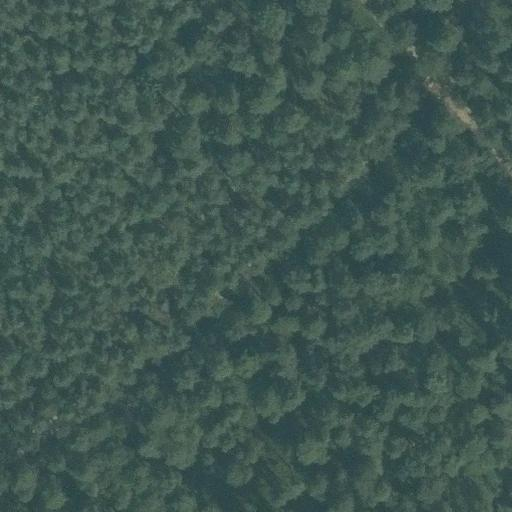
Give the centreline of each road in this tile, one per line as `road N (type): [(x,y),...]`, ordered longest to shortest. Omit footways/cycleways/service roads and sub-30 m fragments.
road 1 (track): [(460,0),(429,92),(404,120),(207,303),(0,465)]
road 2 (track): [(429,92),(511,182)]
